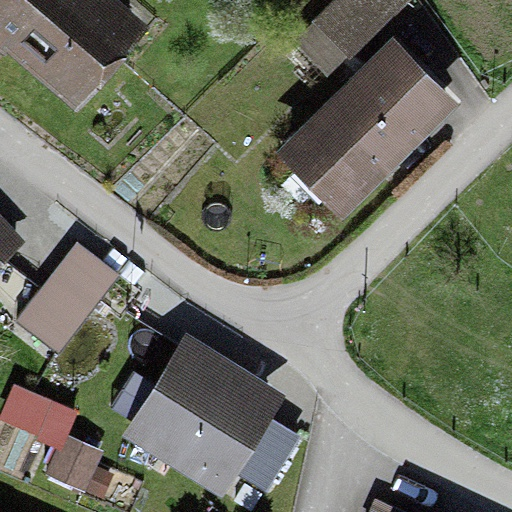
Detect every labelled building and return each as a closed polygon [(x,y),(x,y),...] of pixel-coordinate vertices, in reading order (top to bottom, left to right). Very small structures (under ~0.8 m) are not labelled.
[(151,18),(129,0),(0,0),(0,40),(73,105),(151,18)] [(340,0),(320,21),(349,49),(397,0),(340,0)] [(455,90),(393,27),(274,143),(336,206),(455,90)] [(0,215),(0,259),(22,238),(0,215)] [(117,274),(74,242),(15,320),(58,352),(117,274)] [(283,387),(184,328),(121,431),(220,491),(283,387)]
